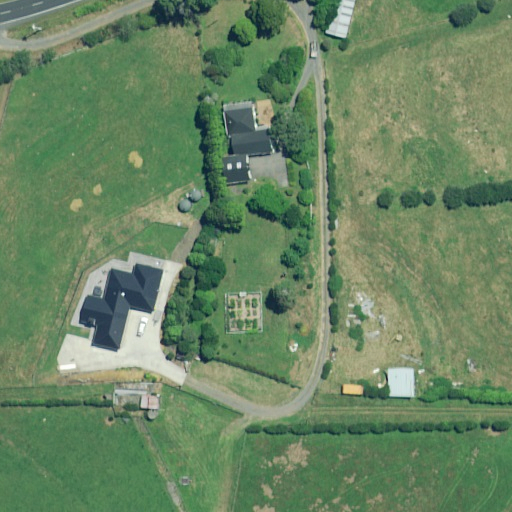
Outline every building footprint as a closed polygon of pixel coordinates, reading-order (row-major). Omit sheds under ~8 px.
[(334,0),(326,32),(345,37),(354,0),(334,0)] [(221,158),(226,185),(250,180),(246,157),(273,152),(268,126),(257,128),(251,101),(224,106),(234,156),(221,158)] [(94,342),(117,347),(135,275),(111,270),(94,342)] [(414,397),(414,369),(388,369),(387,397),(414,397)] [(141,395),(140,408),(158,409),(159,396),(141,395)]
